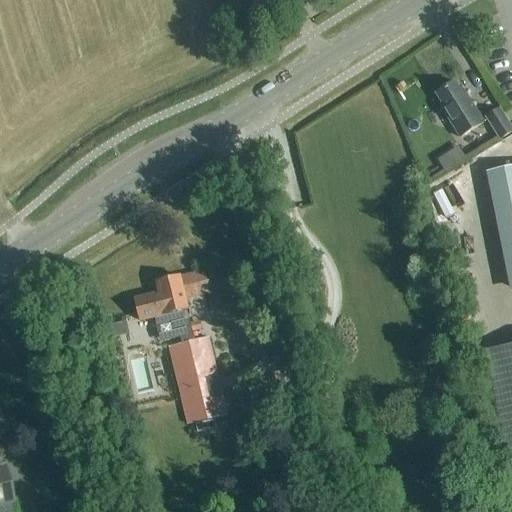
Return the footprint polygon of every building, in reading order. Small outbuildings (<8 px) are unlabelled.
[(252,0),(255,14),(284,8),(282,0),(252,0)] [(461,93),(455,83),(436,95),(442,105),(440,107),(460,139),(484,124),(464,92),(461,93)] [(511,133),(511,129),(500,110),(486,119),(500,141),(511,133)] [(460,143),(440,157),(448,169),(468,155),(460,143)] [(205,272),(179,278),(183,291),(185,300),(191,299),(204,296),(210,294),(205,272)] [(160,294),(135,301),(140,322),(166,316),(173,315),(178,336),(180,336),(182,344),(168,348),(187,425),(192,424),(226,416),(208,338),(195,341),(191,327),(187,311),(185,300),(183,291),(179,278),(158,283),(160,294)] [(116,326),(107,328),(109,339),(119,337),(116,326)] [(477,353),(475,354),(495,453),(503,451),(508,450),(511,449),(511,346),(483,352),(478,353),(477,353)] [(287,402),(284,391),(253,399),(254,409),(287,402)] [(0,503),(11,501),(3,470),(0,470),(0,503)]
